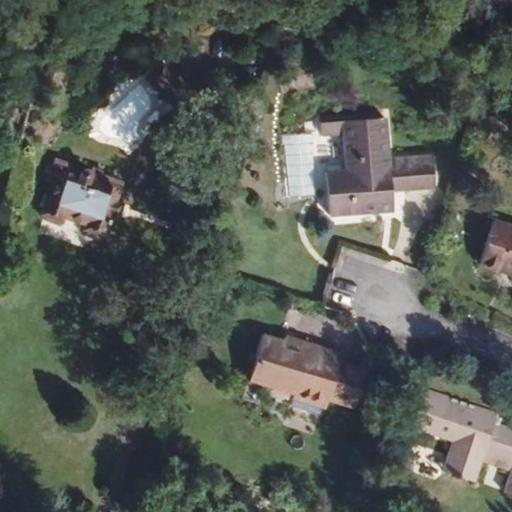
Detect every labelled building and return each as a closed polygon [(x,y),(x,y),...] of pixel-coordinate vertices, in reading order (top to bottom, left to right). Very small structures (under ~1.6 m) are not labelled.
[(169,90),(180,78),(171,70),(159,81),(169,90)] [(131,76),(89,118),(117,146),(159,104),(131,76)] [(183,105),(189,87),(180,78),(169,90),(167,99),(183,105)] [(436,189),(435,156),(391,158),(389,120),(343,122),(344,136),(345,170),(328,171),(330,216),(394,212),(393,192),(393,183),(408,183),(408,191),(436,189)] [(344,136),(343,122),(322,123),(323,137),(344,136)] [(130,186),(57,160),(55,166),(58,168),(41,215),(64,223),(65,219),(85,226),(84,230),(105,238),(114,215),(119,216),(130,186)] [(408,191),(408,183),(393,183),(393,192),(408,191)] [(511,226),(495,221),(480,264),(511,275),(511,226)] [(283,340),(264,334),(249,381),(293,395),(292,399),(325,409),(328,401),(355,409),(367,370),(340,361),(342,353),(285,335),(283,340)] [(500,413),(425,388),(411,428),(451,442),(442,471),(476,482),(486,454),(511,462),(511,428),(496,423),(500,413)]
